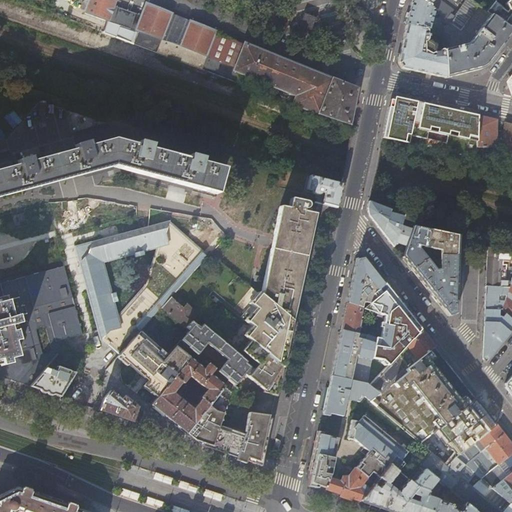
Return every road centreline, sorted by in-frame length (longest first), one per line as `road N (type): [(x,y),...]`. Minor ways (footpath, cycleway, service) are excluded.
road 1 (primary): [(287,508),(0,419)]
road 2 (tertiary): [(348,216),(287,508)]
road 3 (residential): [(457,351),(348,216)]
road 4 (primary): [(0,452),(136,508)]
road 5 (tertiary): [(379,77),(348,216)]
